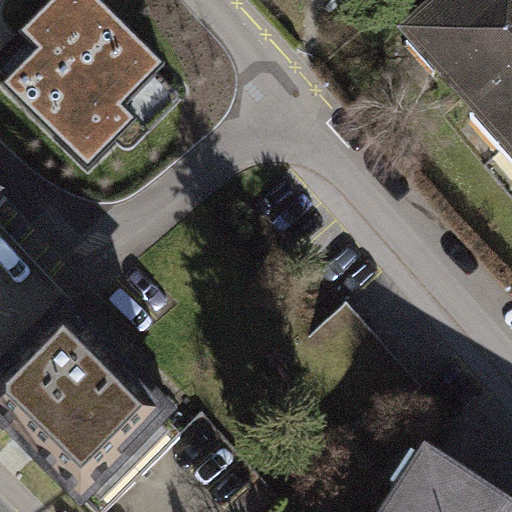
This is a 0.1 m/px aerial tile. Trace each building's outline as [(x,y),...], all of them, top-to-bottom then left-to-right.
[(67,0),(7,60),(91,144),(185,50),(135,0),(67,0)] [(511,0),(428,0),(402,23),(474,103),(511,68),(511,0)] [(511,68),(474,103),(511,145),(511,68)] [(180,406),(67,293),(0,358),(0,422),(83,504),(180,406)] [(511,511),(511,496),(430,444),(385,511),(511,511)]
